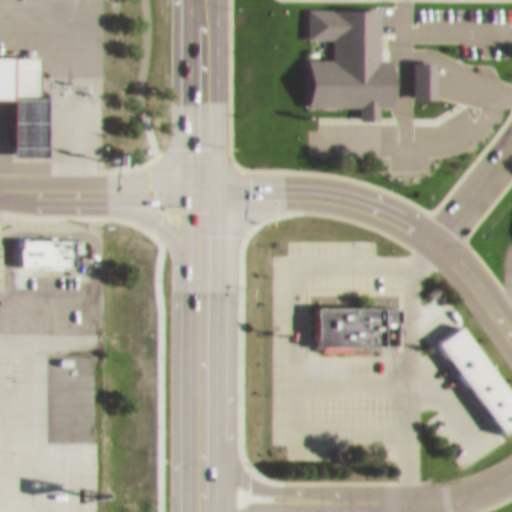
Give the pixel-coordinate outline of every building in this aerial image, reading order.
[(305,99),(351,99),(351,110),(370,110),(370,98),(381,98),(381,91),(391,91),(391,57),(383,57),(383,51),(373,51),(373,22),(340,22),(340,50),(305,50),(305,99)] [(34,47),(2,47),(1,147),(33,147),(34,47)] [(426,53),(409,53),(409,89),(426,89),(426,53)] [(67,260),(68,230),(9,229),(8,259),(67,260)] [(374,338),(374,333),(392,333),(392,298),(304,296),(304,338),(374,338)] [(487,429),(511,413),(511,397),(507,400),(456,313),(428,330),(487,429)]
